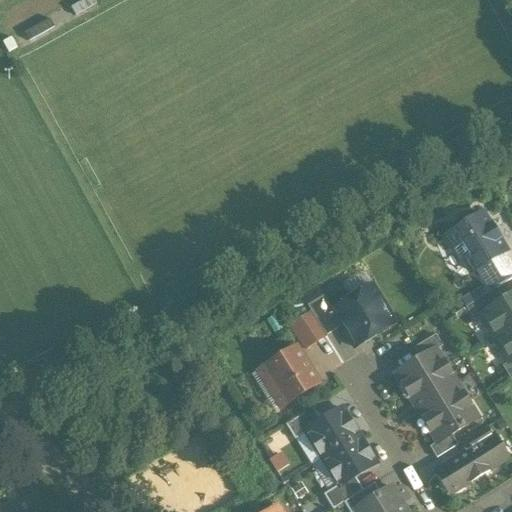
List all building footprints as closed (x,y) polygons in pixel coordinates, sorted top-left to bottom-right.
[(505,253),(482,216),(473,222),(465,220),(463,228),(445,239),(453,253),(454,252),(460,263),(463,261),(472,274),(502,256),(505,253)] [(511,271),(502,256),(477,271),(490,294),(511,280),(511,271)] [(372,289),(357,298),(346,295),(345,306),(332,313),(331,314),(340,329),(354,350),(360,346),(363,347),(375,339),(375,337),(394,325),(372,289)] [(496,291),(465,310),(473,323),(480,319),(480,318),(503,303),(496,291)] [(511,297),(503,303),(480,318),(480,319),(494,342),(511,330),(511,297)] [(332,313),(323,299),(307,309),(311,316),(325,338),(340,329),(331,314),(332,313)] [(311,316),(291,329),(305,351),(325,338),(311,316)] [(511,330),(494,342),(508,365),(509,366),(511,363),(511,330)] [(435,337),(414,350),(420,360),(435,351),(436,352),(442,349),(435,337)] [(295,351),(265,370),(271,380),(264,385),(271,398),(279,393),(287,406),(317,387),(295,351)] [(420,360),(394,377),(436,445),(437,446),(451,437),(478,420),(436,352),(435,351),(420,360)] [(511,363),(509,366),(508,365),(502,369),(509,382),(511,380),(511,363)] [(257,375),(264,385),(271,380),(265,370),(257,375)] [(279,393),(271,398),(279,410),(287,406),(279,393)] [(312,411),(285,428),(294,443),(305,436),(304,435),(321,425),(312,411)] [(321,425),(304,435),(305,436),(322,462),(359,439),(342,411),(321,425)] [(485,430),(460,446),(467,456),(490,441),(491,442),(492,441),(485,430)] [(72,446),(65,431),(55,437),(63,451),(72,446)] [(457,448),(451,437),(437,446),(436,445),(429,449),(436,460),(457,448)] [(359,439),(322,462),(338,488),(338,489),(354,479),(376,466),(359,439)] [(467,456),(439,473),(452,494),(503,462),(491,442),(490,441),(467,456)] [(92,454),(83,459),(95,480),(103,475),(92,454)] [(354,479),(338,489),(338,488),(323,497),(332,511),(343,505),(362,493),(354,479)] [(362,493),(343,505),(347,511),(354,511),(380,496),(374,486),(362,493)] [(380,496),(354,511),(404,511),(391,490),(380,496)]
